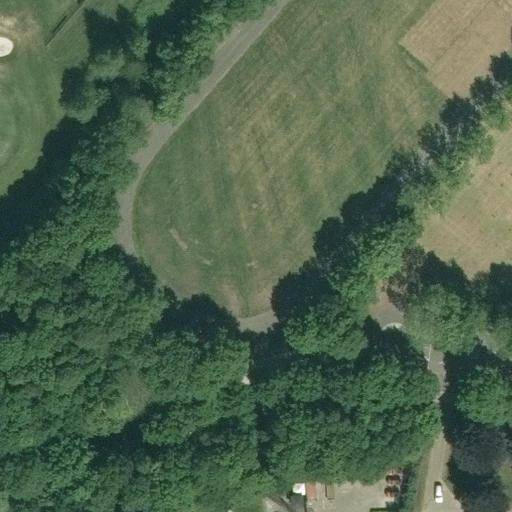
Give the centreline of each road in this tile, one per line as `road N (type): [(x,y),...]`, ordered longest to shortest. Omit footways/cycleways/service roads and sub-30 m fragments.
road 1 (unclassified): [(0,449),(315,359)]
road 2 (unclassified): [(511,347),(409,335),(315,359)]
road 3 (unclassified): [(367,358),(511,378)]
road 4 (unclassified): [(367,358),(436,355),(511,365)]
